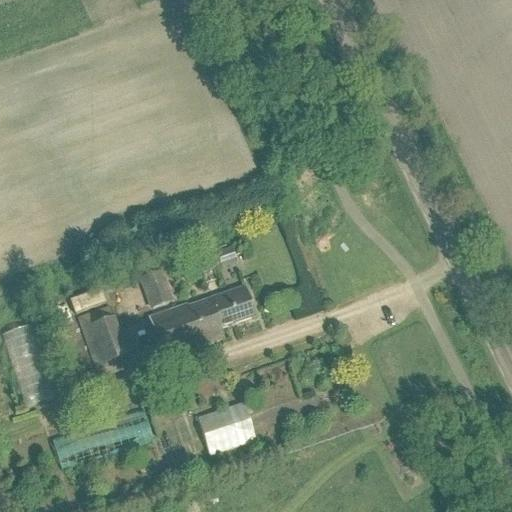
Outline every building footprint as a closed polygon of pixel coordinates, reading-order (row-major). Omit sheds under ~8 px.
[(372,197),(385,188),(379,180),(366,188),(372,197)] [(162,265),(139,273),(152,313),(176,305),(162,265)] [(201,276),(206,295),(220,292),(215,272),(201,276)] [(102,287),(76,298),(81,310),(107,299),(102,287)] [(204,301),(219,342),(222,341),(218,329),(252,318),(242,288),(204,301)] [(146,319),(161,362),(219,342),(204,301),(185,307),(184,305),(146,319)] [(107,308),(77,320),(101,381),(125,371),(120,359),(126,357),(107,308)] [(32,323),(9,331),(34,405),(57,397),(32,323)] [(193,419),(206,457),(252,441),(239,403),(193,419)]
